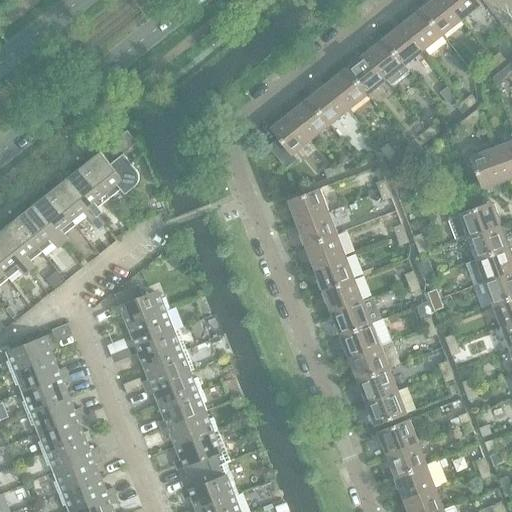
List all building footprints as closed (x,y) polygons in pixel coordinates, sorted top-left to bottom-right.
[(462,20),(445,0),(432,0),(432,1),(431,0),(427,0),(421,6),(422,8),(421,9),(443,35),(462,20)] [(481,5),(477,0),(445,0),(462,20),(481,5)] [(443,35),(421,9),(421,10),(419,7),(409,15),(411,17),(403,24),(424,50),(443,35)] [(424,50),(403,24),(394,30),(393,28),(383,36),(385,38),(384,39),(405,65),(424,50)] [(405,65),(384,39),(383,39),(381,37),(372,45),(374,47),(365,54),(386,80),(391,85),(395,85),(409,75),(409,70),(405,65)] [(505,60),(499,52),(492,58),(497,66),(505,60)] [(386,80),(365,54),(357,60),(355,58),(346,65),(347,68),(346,68),(368,95),(386,80)] [(497,66),(492,58),(484,64),(490,72),(497,66)] [(368,95),(346,68),(345,69),(344,67),(334,75),(336,77),(328,83),(349,109),(368,95)] [(349,109),(328,83),(319,90),(317,88),(308,95),(310,98),(309,99),(330,125),(349,109)] [(477,102),(472,94),(464,101),(469,108),(477,102)] [(330,125),(309,99),(308,99),(306,97),(296,105),(298,107),(290,113),(311,139),(330,125)] [(469,108),(464,101),(457,107),(462,114),(469,108)] [(482,117),(476,110),(469,116),(475,123),(482,117)] [(292,155),(311,139),(290,113),(282,120),(280,118),(270,125),(272,127),(271,129),(279,138),(268,146),(286,169),(296,160),(292,155)] [(475,123),(469,116),(461,122),(467,130),(475,123)] [(440,131),(434,125),(427,130),(432,137),(440,131)] [(138,172),(124,154),(137,143),(127,130),(107,147),(111,152),(105,156),(101,151),(83,165),(108,197),(119,188),(125,195),(137,185),(138,182),(139,179),(139,177),(138,172)] [(432,137),(427,130),(419,137),(424,143),(432,137)] [(511,141),(494,148),(505,180),(511,177),(511,141)] [(393,151),(387,143),(380,149),(386,157),(393,151)] [(505,180),(494,148),(470,157),(482,188),(484,187),(485,190),(497,186),(496,183),(505,180)] [(416,157),(411,150),(403,156),(409,163),(416,157)] [(400,159),(393,151),(386,157),(392,164),(400,159)] [(345,172),(342,164),(333,167),(336,175),(345,172)] [(108,197),(83,165),(67,178),(97,216),(103,211),(98,205),(108,197)] [(336,175),(333,167),(324,171),(327,179),(336,175)] [(97,216),(67,178),(50,192),(63,209),(74,223),(86,214),(91,221),(97,216)] [(388,189),(384,179),(376,182),(380,192),(388,189)] [(412,194),(416,184),(404,179),(400,189),(412,194)] [(328,212),(319,188),(288,201),(289,203),(286,204),(291,215),(293,214),(297,224),(328,212)] [(391,198),(388,189),(380,192),(383,201),(391,198)] [(74,223),(63,209),(50,192),(33,205),(63,244),(69,239),(63,232),(74,223)] [(499,225),(496,215),(498,214),(494,203),(491,204),(491,202),(459,213),(459,214),(449,218),(457,241),(468,237),(499,225)] [(63,244),(33,205),(15,219),(41,251),(52,242),(57,248),(63,244)] [(337,234),(328,212),(297,224),(301,233),(298,234),(303,246),(305,245),(306,246),(337,234)] [(41,251),(15,219),(0,231),(0,233),(29,271),(35,266),(30,260),(41,251)] [(405,234),(401,224),(393,227),(397,237),(405,234)] [(510,245),(506,234),(503,235),(499,225),(468,237),(476,259),(508,247),(507,246),(510,245)] [(29,271),(0,233),(0,269),(7,278),(18,269),(24,275),(29,271)] [(346,256),(337,234),(306,246),(306,247),(304,248),(308,260),(311,259),(314,268),(346,256)] [(408,242),(405,234),(397,237),(400,246),(408,242)] [(428,252),(421,234),(413,237),(419,255),(428,252)] [(511,271),(511,251),(511,248),(508,249),(508,247),(476,259),(485,282),(511,271)] [(355,279),(346,256),(314,268),(318,278),(316,279),(320,291),(323,290),(323,291),(355,279)] [(434,274),(428,260),(417,264),(422,279),(434,274)] [(64,281),(55,270),(45,279),(53,289),(64,281)] [(416,281),(413,271),(404,274),(408,284),(416,281)] [(511,271),(485,282),(493,305),(511,297),(511,271)] [(363,301),(355,279),(323,291),(324,292),(321,293),(325,304),(328,303),(332,313),(363,301)] [(419,290),(416,281),(408,284),(411,293),(419,290)] [(170,309),(165,297),(157,300),(154,291),(143,296),(138,285),(114,294),(118,305),(113,307),(116,315),(126,311),(131,324),(170,309)] [(440,299),(436,290),(428,294),(431,302),(440,299)] [(511,323),(511,297),(493,305),(501,327),(511,323)] [(443,308),(440,299),(431,302),(435,311),(443,308)] [(372,324),(363,301),(332,313),(336,323),(333,324),(337,335),(340,334),(340,335),(372,324)] [(428,313),(434,311),(430,301),(425,303),(428,313)] [(17,315),(10,306),(6,309),(13,318),(17,315)] [(171,332),(167,324),(174,321),(170,309),(131,324),(136,337),(126,341),(129,348),(171,332)] [(434,326),(430,316),(422,319),(425,329),(434,326)] [(511,323),(501,327),(510,350),(511,348),(511,323)] [(380,346),(372,324),(340,335),(341,337),(338,338),(343,349),(345,348),(349,358),(392,342),(392,341),(380,346)] [(437,334),(434,326),(425,329),(428,338),(437,334)] [(185,349),(181,339),(174,341),(171,332),(129,348),(132,355),(142,352),(147,364),(185,349)] [(50,358),(45,345),(54,342),(51,334),(10,350),(13,359),(7,362),(11,373),(50,358)] [(456,344),(453,335),(445,338),(448,347),(456,344)] [(401,364),(392,342),(349,358),(353,368),(350,369),(355,380),(357,379),(358,380),(389,368),(401,364)] [(460,353),(456,344),(448,347),(451,356),(460,353)] [(193,370),(186,350),(185,349),(147,364),(152,377),(142,381),(145,388),(187,373),(193,370)] [(67,375),(65,367),(55,371),(50,358),(11,373),(16,386),(22,383),(26,391),(63,377),(67,375)] [(451,371),(447,361),(438,364),(442,374),(451,371)] [(398,391),(389,368),(358,380),(358,382),(356,383),(360,394),(363,393),(367,403),(398,391)] [(454,379),(451,371),(442,374),(445,382),(454,379)] [(201,390),(197,379),(190,381),(187,373),(145,388),(148,396),(157,392),(163,405),(201,390)] [(66,399),(61,386),(70,382),(67,375),(63,377),(26,391),(29,400),(22,402),(27,414),(66,399)] [(474,389),(470,379),(462,383),(465,392),(474,389)] [(477,398),(474,389),(465,392),(469,401),(477,398)] [(203,413),(199,404),(206,401),(201,390),(163,405),(168,418),(158,421),(161,429),(203,413)] [(407,414),(398,391),(367,403),(370,412),(368,414),(372,425),(375,424),(376,426),(407,414)] [(83,415),(80,407),(71,411),(66,399),(27,414),(32,427),(39,424),(42,431),(83,415)] [(217,430),(213,418),(206,421),(203,413),(161,429),(164,436),(173,432),(179,445),(217,430)] [(470,422),(467,413),(458,416),(462,426),(470,422)] [(81,438),(77,426),(86,422),(83,415),(42,431),(45,439),(38,442),(43,453),(81,438)] [(418,443),(409,419),(378,431),(379,434),(376,435),(380,446),(383,445),(387,455),(418,443)] [(474,431),(470,422),(462,426),(465,434),(474,431)] [(491,434),(488,425),(479,429),(483,437),(491,434)] [(219,453),(215,444),(222,442),(217,430),(179,445),(184,458),(174,462),(177,470),(183,467),(187,478),(211,469),(207,457),(219,453)] [(99,455),(96,448),(87,451),(81,438),(43,453),(48,465),(54,463),(57,471),(63,469),(99,455)] [(497,448),(493,440),(485,443),(488,451),(497,448)] [(427,465),(418,443),(387,455),(391,465),(388,466),(392,477),(395,476),(395,477),(427,465)] [(98,479),(92,466),(102,462),(99,455),(63,469),(57,471),(61,479),(54,482),(59,494),(62,493),(98,479)] [(488,467),(484,458),(475,461),(479,471),(488,467)] [(435,486),(449,480),(441,461),(427,466),(427,465),(395,477),(396,478),(393,479),(398,491),(400,490),(404,499),(435,487),(435,486)] [(491,476),(488,467),(479,471),(482,479),(491,476)] [(28,477),(24,468),(20,469),(23,479),(28,477)] [(237,495),(233,483),(226,486),(222,476),(216,479),(211,469),(187,478),(191,488),(182,492),(185,500),(194,496),(200,509),(237,495)] [(510,486),(507,477),(499,480),(502,488),(510,486)] [(74,511),(115,495),(112,488),(103,492),(98,479),(62,493),(59,494),(63,506),(70,503),(74,511)] [(511,495),(511,490),(510,486),(502,488),(505,498),(511,495)] [(438,511),(444,510),(435,487),(404,499),(408,509),(405,510),(405,511),(438,511)] [(110,511),(108,506),(118,502),(115,495),(74,511),(73,511),(110,511)] [(236,511),(235,509),(242,506),(237,495),(200,509),(200,511),(236,511)] [(504,511),(501,503),(483,509),(484,511),(504,511)]
